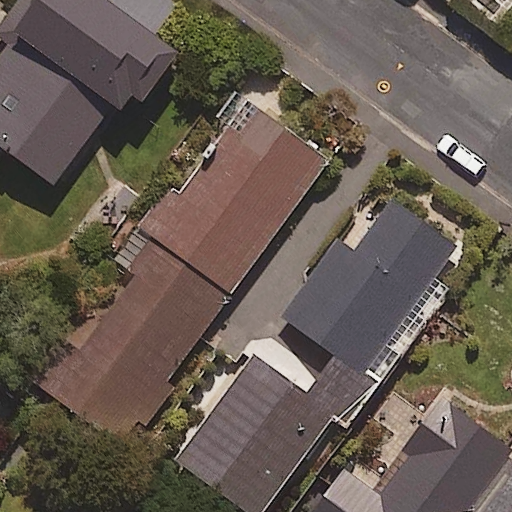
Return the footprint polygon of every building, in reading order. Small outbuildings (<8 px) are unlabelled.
[(0,70),(0,141),(61,186),(112,116),(125,125),(141,103),(155,113),(194,60),(111,0),(18,0),(0,25),(0,34),(17,47),(0,70)] [(145,232),(233,296),(333,160),(240,92),(220,120),(232,129),(181,199),(174,193),(145,232)] [(460,246),(396,200),(358,252),(343,241),(287,318),(340,357),(312,396),(257,356),(181,459),(253,511),(268,511),(336,419),(350,429),(448,293),(434,283),(460,246)] [(145,232),(139,228),(117,258),(138,273),(86,346),(67,332),(34,377),(131,448),(175,389),(169,385),(233,296),(145,232)] [(511,450),(511,445),(445,397),(377,491),(350,472),(321,511),(511,511),(511,455),(510,454),(511,450)] [(83,511),(72,503),(64,511),(83,511)]
